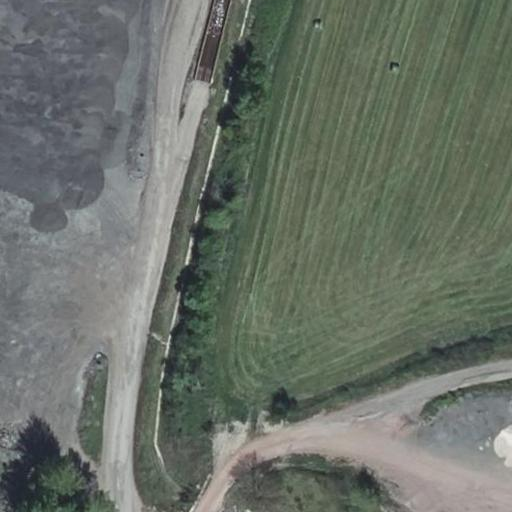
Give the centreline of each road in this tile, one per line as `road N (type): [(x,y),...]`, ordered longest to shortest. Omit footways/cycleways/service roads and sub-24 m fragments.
road 1 (track): [(511,368),(313,428),(224,487),(206,511)]
road 2 (track): [(117,499),(37,411),(61,301),(136,317)]
road 3 (track): [(511,500),(404,454),(313,428)]
